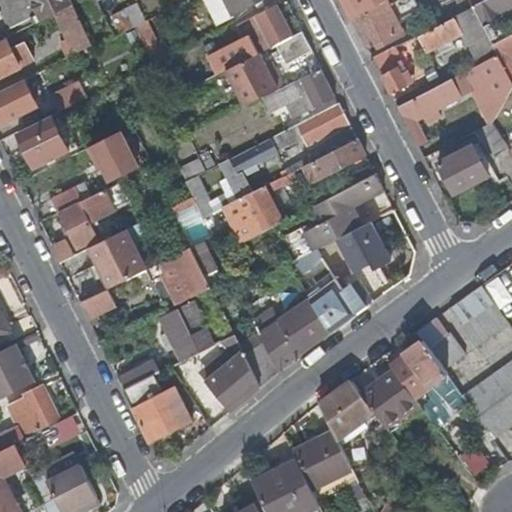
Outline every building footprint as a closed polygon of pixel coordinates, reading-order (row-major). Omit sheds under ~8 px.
[(71,0),(0,0),(0,11),(2,11),(11,29),(42,15),(44,20),(56,14),(74,4),(71,0)] [(228,0),(236,15),(266,0),(228,0)] [(343,0),(353,19),(388,0),(343,0)] [(388,0),(353,19),(369,49),(378,44),(380,49),(406,36),(394,12),(411,3),(408,0),(388,0)] [(511,0),(485,0),(474,6),(494,46),(511,36),(511,32),(506,22),(495,28),(489,19),(511,7),(511,0)] [(127,9),(136,27),(146,21),(148,21),(139,3),(127,9)] [(94,45),(74,4),(56,14),(68,39),(60,43),(68,58),(94,45)] [(244,23),(259,54),(262,53),(281,43),(293,37),(277,6),(244,23)] [(494,46),(474,6),(408,40),(415,52),(424,47),(426,51),(438,45),(452,38),(464,32),(477,57),(495,48),(494,46)] [(146,21),(136,27),(154,63),(165,57),(170,55),(163,40),(157,42),(146,21)] [(35,37),(30,27),(7,38),(12,49),(25,42),(35,37)] [(293,37),(281,43),(290,61),(312,49),(303,31),(293,37)] [(511,36),(494,46),(495,48),(499,55),(511,80),(511,36)] [(7,38),(0,41),(0,77),(34,61),(25,42),(12,49),(7,38)] [(452,38),(438,45),(442,52),(456,45),(452,38)] [(395,47),(374,58),(392,94),(415,82),(395,47)] [(225,72),(243,107),(263,97),(285,86),(277,71),(272,73),(262,53),(259,54),(225,72)] [(511,80),(499,55),(399,108),(420,147),(428,143),(421,127),(442,116),(439,109),(475,90),(492,124),(511,88),(511,80)] [(165,57),(154,63),(161,78),(173,72),(165,57)] [(285,86),(263,97),(271,112),(285,104),(293,120),(336,98),(321,68),(302,79),(301,77),(285,86)] [(161,78),(171,99),(188,91),(178,70),(173,72),(161,78)] [(57,91),(65,109),(91,97),(83,79),(57,91)] [(24,80),(0,92),(0,125),(25,112),(18,96),(28,90),(24,80)] [(340,103),(275,137),(282,149),(304,138),(308,145),(351,124),(340,103)] [(72,150),(54,116),(20,133),(37,168),(72,150)] [(508,147),(492,124),(478,131),(498,156),(508,147)] [(139,168),(122,133),(102,142),(120,178),(139,168)] [(273,137),(223,163),(241,199),(256,191),(248,176),(245,171),(259,164),(281,153),(273,137)] [(309,164),(304,167),(313,183),(367,155),(359,139),(309,164)] [(488,175),(473,145),(439,163),(455,193),(488,175)] [(209,152),(200,157),(201,159),(207,171),(216,167),(209,152)] [(190,165),(195,177),(198,176),(207,171),(201,159),(190,165)] [(287,170),(289,174),(295,171),(304,167),(309,164),(307,159),(287,170)] [(262,169),(259,164),(245,171),(248,176),(262,169)] [(340,182),(345,191),(377,175),(372,165),(340,182)] [(241,199),(225,207),(233,224),(243,218),(253,238),(283,222),(268,191),(275,187),(280,188),(299,179),(295,171),(289,174),(256,191),(241,199)] [(321,223),(304,232),(314,252),(321,248),(337,240),(339,239),(364,226),(354,207),(386,190),(377,175),(345,191),(314,207),(321,223)] [(186,182),(193,196),(204,218),(216,212),(198,176),(195,177),(186,182)] [(61,213),(84,201),(77,188),(53,200),(60,213),(61,213)] [(116,211),(106,191),(84,201),(61,213),(79,249),(99,238),(94,228),(92,223),(97,220),(116,211)] [(183,201),(173,206),(176,212),(186,208),(183,201)] [(177,213),(193,246),(202,242),(210,239),(194,205),(177,213)] [(339,239),(337,240),(353,271),(371,262),(375,269),(392,260),(372,222),(364,226),(339,239)] [(293,230),(306,256),(309,254),(314,252),(304,232),(301,226),(293,230)] [(110,288),(137,275),(149,269),(128,229),(91,248),(110,288)] [(61,262),(75,255),(68,242),(54,249),(61,262)] [(193,246),(193,247),(212,287),(233,277),(230,270),(218,276),(202,242),(193,246)] [(178,305),(212,287),(193,247),(149,269),(137,275),(144,288),(153,283),(162,300),(173,295),(178,305)] [(306,256),(290,264),(297,277),(316,266),(309,254),(306,256)] [(511,264),(498,274),(511,293),(511,264)] [(311,300),(330,333),(340,326),(357,314),(336,282),(311,300)] [(88,318),(97,314),(116,304),(109,289),(81,303),(88,318)] [(311,299),(280,317),(299,356),(330,333),(311,300),(311,299)] [(174,345),(183,361),(216,345),(193,302),(161,319),(168,333),(174,345)] [(510,324),(494,302),(461,327),(476,349),(510,324)] [(0,308),(0,336),(12,331),(0,308)] [(218,326),(229,321),(225,313),(214,319),(218,326)] [(88,318),(92,326),(101,321),(97,314),(88,318)] [(259,329),(261,333),(280,372),(299,356),(280,317),(259,329)] [(226,340),(236,335),(229,321),(218,326),(226,340)] [(167,349),(174,345),(168,333),(161,337),(167,349)] [(261,333),(240,343),(262,387),(280,372),(261,333)] [(450,333),(429,348),(445,371),(466,356),(450,333)] [(232,412),(262,387),(240,343),(236,335),(226,340),(222,342),(230,353),(236,359),(208,382),(232,412)] [(391,364),(393,366),(416,399),(448,375),(445,371),(429,348),(424,341),(391,364)] [(17,343),(0,351),(0,401),(37,383),(17,343)] [(202,375),(208,382),(236,359),(230,353),(202,375)] [(124,390),(155,375),(161,372),(155,361),(119,379),(124,390)] [(511,362),(464,397),(476,414),(494,440),(511,427),(511,362)] [(393,366),(359,390),(376,413),(384,424),(416,400),(416,399),(393,366)] [(124,390),(151,444),(193,422),(176,387),(164,392),(155,375),(124,390)] [(352,380),(321,402),(336,431),(340,440),(376,413),(359,390),(352,380)] [(1,444),(3,450),(16,444),(25,439),(25,436),(58,420),(42,387),(26,394),(27,396),(9,405),(23,433),(1,444)] [(416,400),(384,424),(388,429),(421,406),(416,400)] [(25,439),(16,444),(24,460),(51,447),(43,430),(25,439)] [(336,431),(315,442),(333,479),(353,468),(340,440),(336,431)] [(315,442),(294,452),(297,460),(312,489),(333,479),(315,442)] [(0,511),(17,511),(0,477),(0,475),(25,462),(24,460),(16,444),(3,450),(0,451),(0,511)] [(50,481),(84,464),(79,454),(45,472),(50,481)] [(254,481),(265,504),(268,511),(308,511),(320,506),(312,489),(297,460),(254,481)] [(73,511),(101,498),(84,464),(50,481),(65,511),(73,511)]
